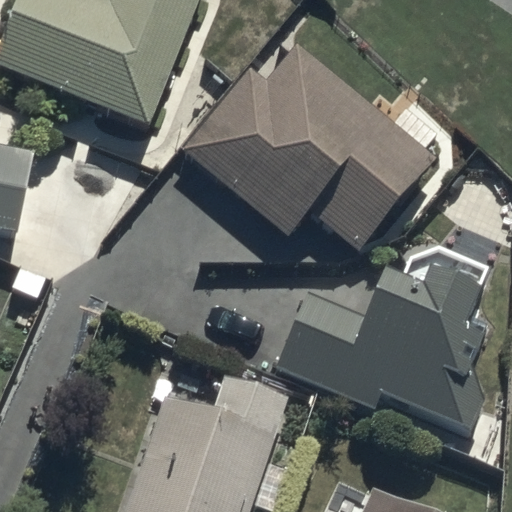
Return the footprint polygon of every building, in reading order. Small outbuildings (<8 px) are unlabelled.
[(25,0),(0,71),(0,88),(154,144),(205,2),(199,0),(25,0)] [(247,88),(180,161),(288,256),(309,232),(356,274),(440,178),(424,165),(437,151),(411,129),(398,144),(300,59),(263,101),(247,88)] [(0,139),(2,128),(0,128),(0,239),(21,243),(35,165),(0,159),(0,139)] [(442,267),(413,275),(403,301),(385,293),(372,324),(306,301),(276,371),(368,410),(373,399),(466,438),(484,395),(469,389),(485,352),(470,346),(483,314),(475,310),(485,285),(442,267)] [(214,433),(163,419),(133,511),(287,511),(314,429),(292,422),(298,404),(230,382),(214,433)]
